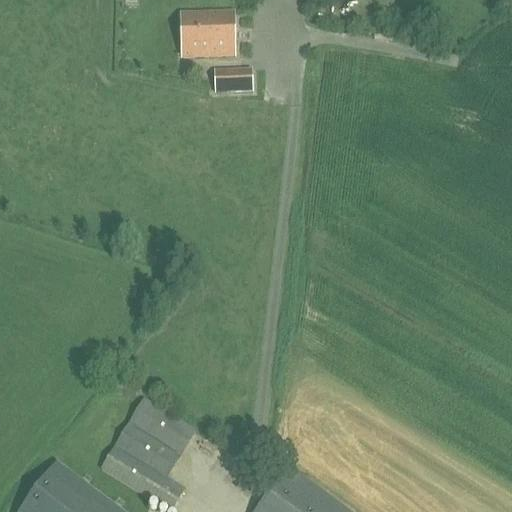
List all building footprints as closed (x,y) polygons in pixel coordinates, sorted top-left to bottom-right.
[(181,14),(182,59),(235,58),(234,13),(181,14)] [(252,70),(229,71),(230,95),(253,94),(252,70)] [(116,448),(167,478),(197,431),(145,399),(116,448)] [(167,478),(116,448),(101,470),(168,511),(171,511),(186,489),(167,478)] [(20,511),(121,511),(56,464),(20,511)] [(347,511),(290,467),(257,511),(347,511)]
